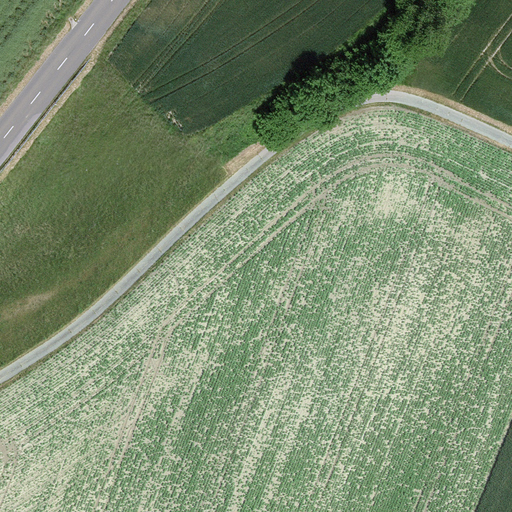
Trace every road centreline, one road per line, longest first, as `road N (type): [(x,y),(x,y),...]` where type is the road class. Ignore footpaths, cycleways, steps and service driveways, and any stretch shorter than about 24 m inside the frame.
road 1 (track): [(0,376),(90,315),(297,129),(353,100),(389,95),(438,107),(511,141)]
road 2 (tertiary): [(112,0),(0,141)]
